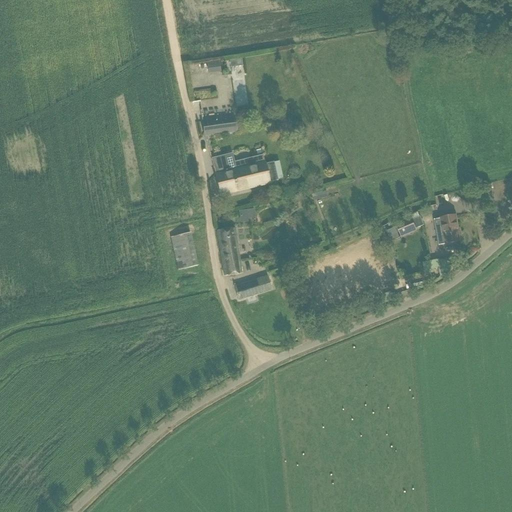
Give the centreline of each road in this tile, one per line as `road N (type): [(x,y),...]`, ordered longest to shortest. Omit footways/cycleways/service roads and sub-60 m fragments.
road 1 (unclassified): [(74,511),(198,403),(308,344),(426,298),(511,233)]
road 2 (track): [(259,368),(221,296),(164,0)]
